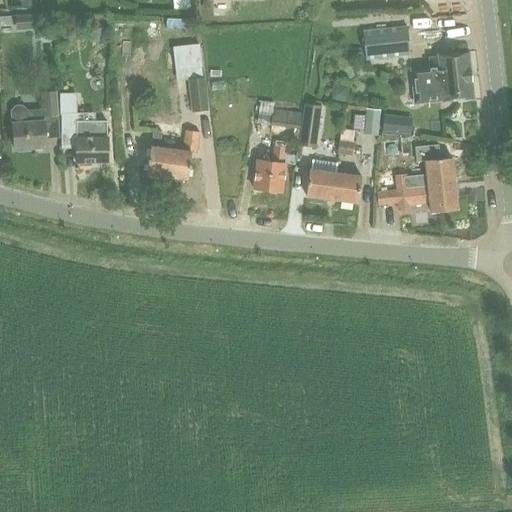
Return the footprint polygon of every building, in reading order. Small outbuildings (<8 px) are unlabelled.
[(40,17),(16,18),(17,34),(41,32),(40,17)] [(367,60),(410,55),(407,27),(364,32),(367,60)] [(21,51),(23,64),(40,62),(38,50),(21,51)] [(429,57),(430,66),(410,68),(414,104),(474,97),(469,53),(429,57)] [(188,79),(191,113),(208,111),(204,78),(188,79)] [(260,81),(261,96),(277,96),(276,80),(260,81)] [(45,118),(59,116),(56,92),(42,93),(45,118)] [(60,114),(77,114),(77,94),(77,93),(60,93),(60,114)] [(315,147),(321,108),(305,105),(299,145),(315,147)] [(28,123),(27,111),(22,107),(16,107),(12,111),(15,150),(47,148),(45,121),(28,123)] [(367,110),(365,133),(377,134),(379,111),(367,110)] [(107,137),(107,122),(77,122),(77,114),(60,114),(62,114),(61,149),(76,149),(75,163),(79,163),(79,166),(92,166),(92,163),(108,163),(108,137),(107,137)] [(384,115),(382,131),(395,133),(397,116),(384,115)] [(183,150),(151,146),(147,175),(188,180),(192,152),(197,152),(200,132),(185,130),(183,150)] [(340,141),(338,154),(352,156),(354,143),(340,141)] [(282,193),(286,163),(285,163),(288,147),(274,145),(271,162),(258,160),(254,189),(282,193)] [(409,189),(428,187),(456,184),(453,158),(440,159),(439,146),(415,148),(416,162),(426,161),(427,176),(408,178),(409,189)] [(332,200),(336,174),(337,164),(312,161),(311,170),(310,170),(306,196),(332,200)] [(362,177),(336,174),(332,200),(358,203),(362,177)] [(397,190),(409,189),(408,178),(407,175),(396,176),(397,190)] [(428,187),(409,189),(397,190),(397,191),(378,193),(379,205),(398,203),(398,211),(411,210),(410,204),(430,203),(431,213),(458,210),(456,184),(428,187)]
